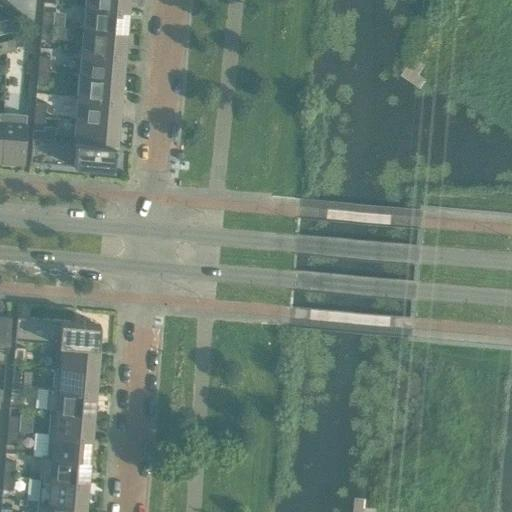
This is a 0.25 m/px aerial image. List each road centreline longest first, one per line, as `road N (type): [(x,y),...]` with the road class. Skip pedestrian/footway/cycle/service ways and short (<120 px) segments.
road 1 (secondary): [(146,268),(511,298)]
road 2 (secondary): [(511,264),(148,231)]
road 3 (residential): [(126,511),(146,268)]
road 4 (residential): [(148,231),(168,0)]
road 5 (secondary): [(148,231),(0,222)]
road 6 (secondary): [(0,257),(146,268)]
